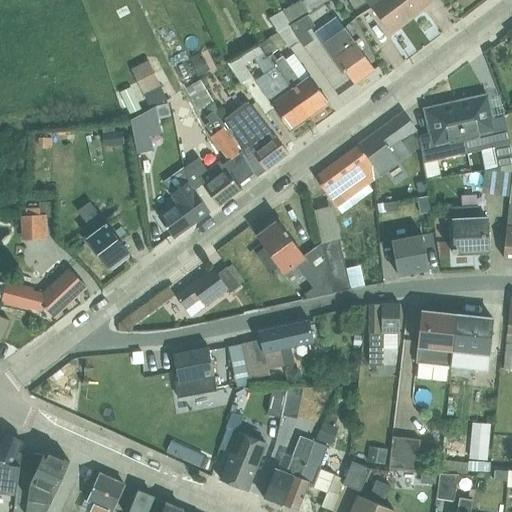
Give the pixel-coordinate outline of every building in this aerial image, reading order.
[(365,0),(389,33),(433,0),(432,0),(365,0)] [(300,2),(282,12),(302,41),(306,47),(313,41),(306,32),(314,27),(307,17),(309,16),(300,2)] [(278,33),(286,45),(289,50),(302,41),(282,12),(270,19),(278,33)] [(344,28),(322,46),(342,74),(345,72),(354,85),(374,70),(344,28)] [(272,54),(286,45),(278,33),(258,45),(266,58),(309,117),(328,103),(293,55),(285,61),(282,57),(277,61),(272,54)] [(289,131),(309,117),(266,58),(258,45),(228,64),(241,84),(252,77),(244,65),(254,59),(264,75),(255,82),(289,131)] [(190,59),(200,80),(209,76),(206,71),(209,70),(204,59),(201,61),(198,55),(190,59)] [(149,107),(166,99),(148,62),(131,70),(149,107)] [(184,90),(198,111),(213,102),(200,81),(184,90)] [(140,108),(129,86),(117,92),(128,115),(140,108)] [(492,119),(487,96),(456,103),(468,153),(480,150),(484,171),(511,163),(511,156),(504,116),(492,119)] [(285,150),(247,103),(224,119),(247,158),(252,154),(266,172),(288,155),(285,150)] [(437,160),(468,153),(456,103),(425,110),(430,134),(419,137),(426,174),(427,182),(440,178),(437,160)] [(156,107),(130,121),(137,155),(154,151),(151,137),(163,134),(156,107)] [(237,186),(254,173),(214,112),(207,118),(210,122),(206,126),(213,136),(210,138),(228,162),(222,166),(237,186)] [(403,113),(358,145),(371,164),(380,178),(411,155),(402,142),(416,131),(403,113)] [(123,142),(121,131),(101,134),(103,145),(123,142)] [(341,214),(373,191),(368,185),(374,181),(370,165),(371,164),(358,145),(314,178),(341,214)] [(222,166),(219,162),(208,171),(199,159),(185,168),(188,182),(195,192),(202,186),(219,208),(241,191),(237,186),(222,166)] [(510,197),(511,176),(511,163),(484,171),(481,193),(510,197)] [(188,182),(185,168),(163,180),(170,196),(176,204),(158,217),(172,237),(174,239),(210,213),(195,192),(188,182)] [(511,176),(510,197),(503,259),(511,259),(511,176)] [(128,231),(101,195),(78,212),(93,233),(84,240),(96,257),(98,255),(109,269),(111,267),(112,269),(130,256),(117,239),(128,231)] [(418,198),(420,214),(432,212),(429,196),(418,198)] [(399,211),(398,201),(377,204),(378,214),(399,211)] [(21,217),(22,240),(47,240),(46,219),(52,219),(52,203),(39,203),(39,209),(26,209),(26,217),(21,217)] [(478,206),(451,208),(452,254),(457,254),(457,253),(485,252),(486,253),(490,253),(487,218),(479,218),(478,206)] [(322,244),(304,257),(277,220),(266,228),(267,229),(256,237),(264,248),(256,254),(271,274),(279,267),(285,276),(297,267),(313,289),(302,296),(303,301),(333,294),(322,244)] [(425,271),(429,271),(422,235),(391,241),(398,277),(408,275),(408,274),(425,271)] [(351,239),(342,241),(352,288),(382,282),(378,262),(368,265),(367,262),(358,264),(351,239)] [(322,244),(333,294),(351,290),(340,242),(339,242),(339,240),(322,244)] [(257,309),(227,267),(217,275),(212,269),(175,296),(191,318),(227,291),(243,313),(257,309)] [(42,294),(33,292),(33,289),(6,282),(1,304),(28,310),(28,309),(42,312),(45,309),(54,319),(86,288),(69,269),(42,294)] [(169,286),(117,324),(118,330),(175,328),(159,307),(175,296),(169,286)] [(510,308),(506,344),(503,369),(511,370),(511,297),(510,308)] [(382,305),(369,305),(369,366),(383,366),(383,350),(397,349),(397,334),(400,334),(400,305),(382,305)] [(451,367),(457,316),(421,312),(416,363),(451,367)] [(0,341),(9,321),(0,316),(0,341)] [(489,356),(493,320),(457,316),(451,367),(450,376),(468,378),(469,364),(475,364),(475,355),(489,356)] [(258,332),(260,340),(242,345),(249,380),(269,376),(268,371),(285,366),(282,354),(290,352),(289,349),(314,343),(309,321),(258,332)] [(173,355),(178,384),(213,378),(209,348),(173,355)] [(299,371),(286,373),(288,386),(302,383),(299,371)] [(302,388),(288,389),(282,415),(297,419),(302,388)] [(288,389),(273,389),(267,415),(281,418),(282,415),(288,389)] [(314,443),(320,427),(318,426),(306,421),(293,457),(284,453),(277,470),(275,469),(263,499),(282,506),(294,475),(300,479),(314,443)] [(338,429),(323,423),(316,440),(332,446),(338,429)] [(231,456),(220,481),(246,492),(266,444),(235,431),(226,454),(231,456)] [(0,448),(0,493),(15,496),(22,454),(17,452),(22,443),(6,435),(0,448)] [(470,435),(468,458),(486,460),(488,436),(470,435)] [(420,441),(392,438),(389,468),(416,471),(420,441)] [(344,481),(319,470),(327,448),(314,443),(300,479),(294,475),(282,506),(298,511),(308,486),(327,493),(321,507),(332,511),(343,485),(344,481)] [(367,462),(384,465),(387,451),(369,448),(367,462)] [(208,459),(186,449),(181,459),(203,470),(208,459)] [(35,454),(27,511),(46,511),(70,462),(61,458),(57,458),(57,457),(35,454)] [(441,460),(441,475),(458,475),(467,475),(468,472),(489,473),(491,463),(468,462),(468,464),(441,460)] [(344,481),(343,485),(360,492),(369,470),(352,463),(344,481)] [(437,474),(416,473),(415,483),(436,485),(437,474)] [(99,474),(82,511),(107,511),(108,511),(112,511),(125,485),(99,474)] [(454,502),(458,475),(441,475),(439,475),(437,499),(454,502)] [(391,487),(376,481),(371,494),(385,500),(391,487)] [(148,511),(154,500),(154,499),(138,492),(130,511),(148,511)] [(358,496),(351,511),(393,511),(394,511),(358,496)] [(470,511),(473,501),(459,498),(456,511),(470,511)] [(183,511),(165,504),(154,500),(148,511),(183,511)]
